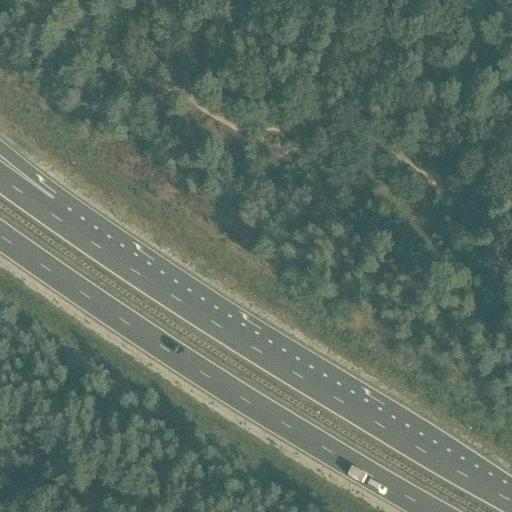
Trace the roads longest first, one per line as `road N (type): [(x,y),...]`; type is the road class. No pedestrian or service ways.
road 1 (trunk): [(511,500),(47,211)]
road 2 (trunk): [(0,237),(249,405),(427,511)]
